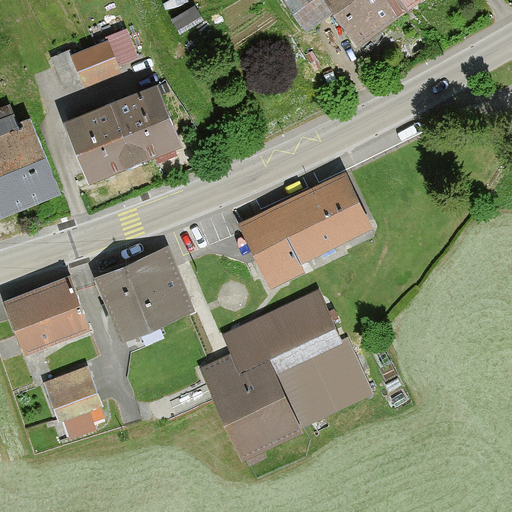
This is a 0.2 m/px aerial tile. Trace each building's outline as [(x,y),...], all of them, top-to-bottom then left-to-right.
[(378,26),(408,5),(404,0),(285,0),(305,28),(333,9),(356,42),(370,32),(373,37),(381,32),(378,26)] [(117,65),(137,57),(125,29),(106,37),(108,41),(117,65)] [(119,69),(117,65),(108,41),(91,48),(102,76),(119,69)] [(85,83),(102,76),(91,48),(73,55),(83,78),(85,83)] [(64,86),(83,78),(73,55),(70,49),(52,57),(64,86)] [(113,103),(135,158),(179,140),(157,85),(113,103)] [(67,122),(90,177),(135,158),(113,103),(67,122)] [(0,213),(59,190),(30,118),(17,123),(10,105),(0,109),(0,114),(2,120),(0,120),(0,213)] [(262,211),(240,222),(243,228),(267,279),(296,266),(292,256),(365,222),(342,174),(262,211)] [(130,259),(84,276),(105,333),(181,305),(163,257),(133,268),(130,259)] [(85,327),(66,273),(0,297),(0,311),(15,352),(85,327)] [(331,337),(308,289),(218,333),(235,368),(198,387),(237,465),(261,453),(255,441),(369,385),(343,332),(331,337)] [(96,402),(84,364),(38,379),(58,439),(92,428),(84,406),(96,402)]
